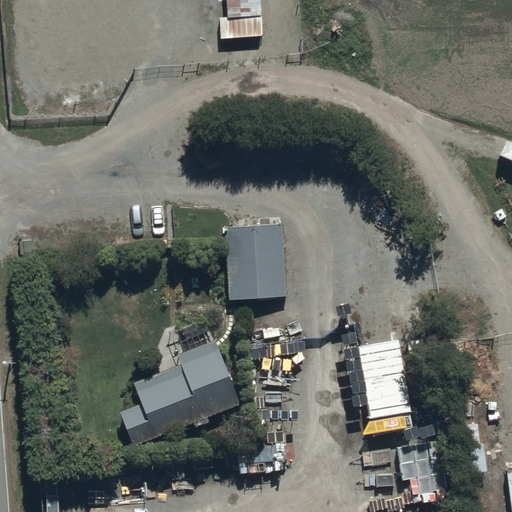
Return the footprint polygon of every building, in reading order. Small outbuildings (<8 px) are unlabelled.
[(239,225),(222,226),(227,299),(285,295),(280,217),(239,220),(239,225)] [(238,403),(212,338),(175,353),(179,363),(132,381),(140,402),(117,411),(131,446),(191,423),(193,426),(208,420),(206,415),(238,403)] [(397,338),(354,344),(364,417),(407,412),(397,338)] [(277,343),(248,344),(249,366),(278,365),(277,343)] [(283,427),(253,429),(255,452),(228,454),(230,474),(274,471),(273,448),(285,447),(283,427)] [(369,467),(433,452),(429,435),(365,450),(369,467)] [(388,486),(438,472),(434,458),(384,472),(388,486)] [(53,467),(56,493),(105,488),(103,462),(53,467)] [(394,510),(445,493),(440,480),(389,497),(394,510)]
